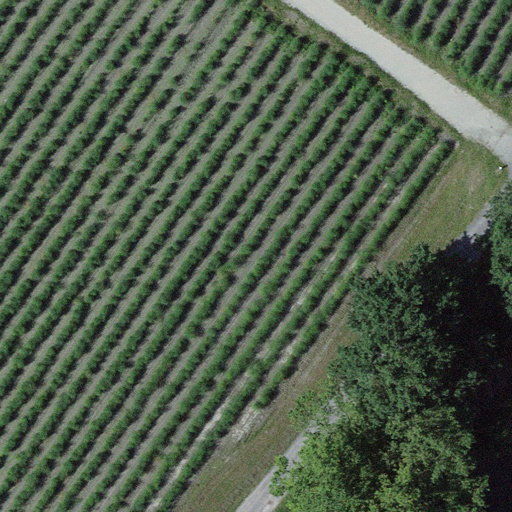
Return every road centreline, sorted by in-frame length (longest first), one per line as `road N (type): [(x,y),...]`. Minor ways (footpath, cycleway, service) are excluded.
road 1 (track): [(271,511),(511,204)]
road 2 (track): [(511,147),(300,0)]
road 3 (track): [(511,381),(393,511)]
